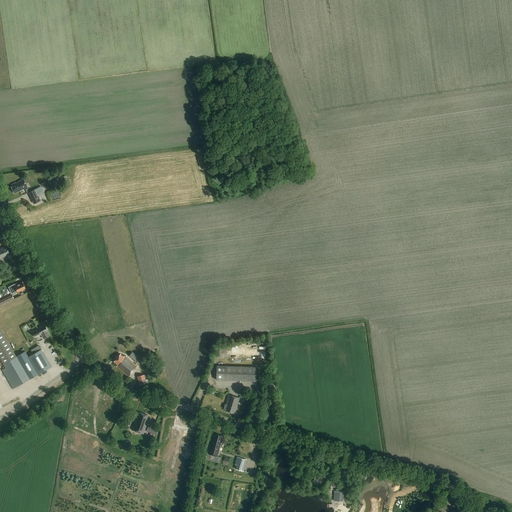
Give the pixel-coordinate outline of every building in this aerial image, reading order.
[(27,187),(23,179),(19,181),(19,182),(16,184),(15,182),(12,184),(12,186),(11,186),(15,193),(27,187)] [(41,201),(38,196),(44,193),(41,188),(29,193),(34,204),(41,201)] [(0,259),(11,255),(8,247),(6,248),(5,247),(2,248),(2,249),(0,249),(0,259)] [(25,287),(26,287),(25,285),(24,285),(23,283),(15,286),(14,284),(8,287),(12,294),(17,291),(17,292),(25,288),(25,287)] [(12,295),(0,300),(0,305),(14,299),(12,295)] [(41,335),(43,339),(50,335),(48,332),(48,331),(45,325),(33,332),(36,338),(41,335)] [(31,350),(33,354),(28,357),(25,351),(18,355),(16,357),(13,351),(0,328),(0,358),(5,368),(2,370),(13,389),(38,374),(51,367),(41,350),(39,346),(31,350)] [(132,352),(129,356),(136,363),(140,359),(132,352)] [(129,377),(138,366),(126,356),(126,357),(124,356),(123,356),(120,354),(113,362),(117,365),(116,366),(129,377)] [(256,380),(257,367),(217,365),(216,379),(256,380)] [(137,377),(139,386),(146,384),(144,375),(137,377)] [(243,399),(240,398),(239,398),(240,397),(229,394),(226,404),(225,404),(224,409),(226,409),(225,411),(233,413),(234,410),(235,411),(239,400),(243,401),(243,399)] [(148,415),(139,412),(139,415),(135,414),(135,415),(133,414),(132,417),(134,418),(134,417),(136,418),(132,430),(144,434),(148,422),(146,422),(148,415)] [(222,436),(216,434),(216,436),(214,436),(212,441),(213,441),(213,444),(211,444),(208,454),(217,457),(221,443),(221,442),(222,436)] [(236,469),(240,470),(243,471),(247,460),(237,457),(235,465),(237,465),(236,469)]
